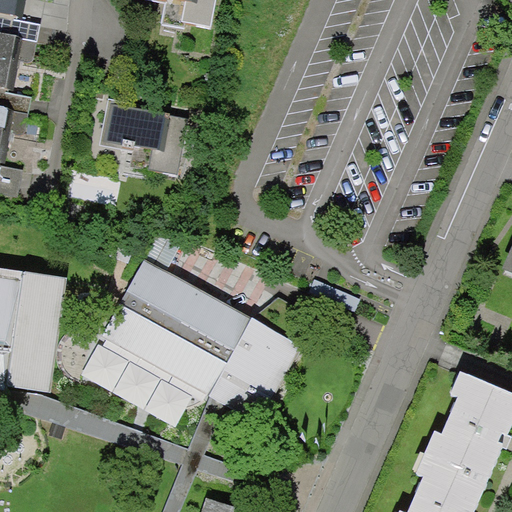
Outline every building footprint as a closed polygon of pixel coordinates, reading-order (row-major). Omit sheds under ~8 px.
[(0,0),(0,190),(18,194),(24,163),(6,159),(9,146),(12,132),(24,134),(32,96),(9,91),(11,77),(16,57),(30,60),(37,27),(19,23),(23,4),(24,0),(0,0)] [(210,0),(127,0),(127,3),(163,8),(160,27),(205,35),(210,0)] [(196,108),(111,94),(101,146),(135,152),(132,169),(183,178),(196,108)] [(222,266),(167,231),(101,337),(213,401),(225,407),(264,430),(329,309),(231,259),(222,266)] [(74,284),(0,273),(0,393),(51,400),(58,401),(74,284)] [(511,424),(511,396),(458,374),(447,399),(457,403),(443,436),(433,432),(415,475),(424,478),(409,511),(473,511),(504,442),(511,424)] [(225,407),(213,401),(191,455),(51,400),(0,393),(0,409),(179,466),(161,511),(181,511),(198,473),(275,504),(284,484),(206,457),(225,407)] [(206,496),(200,511),(241,511),(236,510),(237,506),(206,496)]
